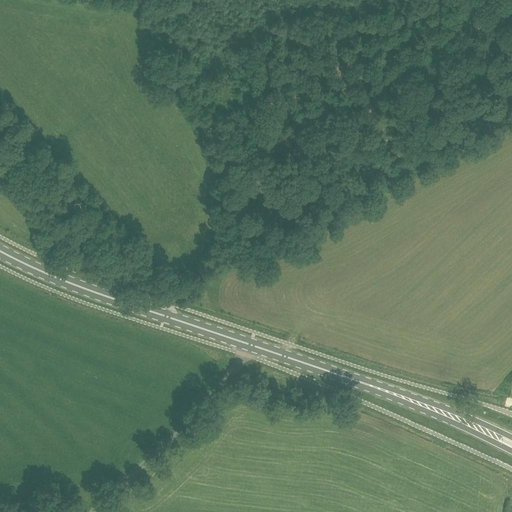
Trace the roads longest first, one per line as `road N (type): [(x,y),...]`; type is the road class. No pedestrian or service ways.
road 1 (track): [(164,317),(233,247),(425,139),(483,65),(485,46)]
road 2 (secondary): [(251,344),(511,452)]
road 3 (secondary): [(511,437),(251,344)]
road 4 (secondary): [(251,344),(81,289),(0,251)]
